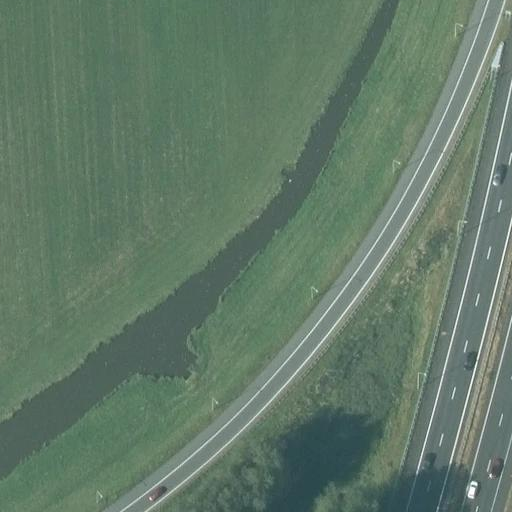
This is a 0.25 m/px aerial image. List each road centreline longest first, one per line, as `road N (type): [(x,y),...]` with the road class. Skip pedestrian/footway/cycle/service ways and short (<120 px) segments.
road 1 (motorway): [(494,0),(456,110),(380,251),(288,373),(131,511)]
road 2 (motorway): [(511,154),(422,511)]
road 3 (motorway): [(477,511),(511,383)]
